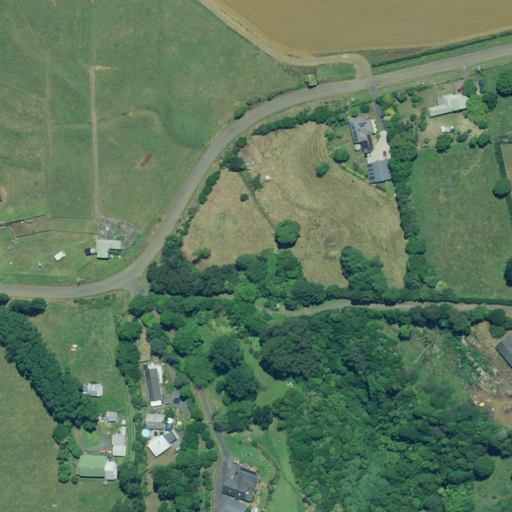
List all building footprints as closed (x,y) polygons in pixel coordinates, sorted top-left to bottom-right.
[(456,99),(455,94),(445,97),(447,105),(431,108),(433,117),(472,108),(469,96),(456,99)] [(373,150),(370,140),(369,135),(377,133),(374,119),(368,121),(367,117),(352,120),(357,143),(362,142),(365,152),(373,150)] [(395,179),(391,160),(369,164),(373,183),(395,179)] [(100,253),(100,258),(111,258),(111,249),(123,249),(124,241),(99,240),(98,253),(100,253)] [(511,336),(499,346),(511,361),(511,336)] [(164,399),(159,368),(146,370),(152,407),(163,405),(162,400),(164,399)] [(103,384),(91,384),(90,396),(102,397),(103,384)] [(117,411),(108,412),(109,421),(118,420),(117,411)] [(166,429),(166,415),(149,414),(148,429),(166,429)] [(117,431),(114,431),(114,445),(115,445),(114,456),(126,456),(126,447),(125,447),(126,435),(117,435),(117,431)] [(109,457),(84,455),(83,476),(107,477),(107,480),(116,480),(117,463),(109,463),(109,457)] [(230,499),(225,511),(247,511),(249,506),(241,503),(243,499),(252,502),(261,477),(239,469),(235,480),(229,478),(224,492),(237,497),(235,501),(230,499)]
